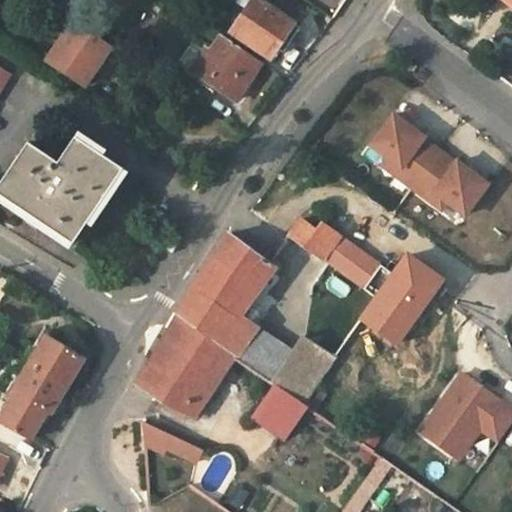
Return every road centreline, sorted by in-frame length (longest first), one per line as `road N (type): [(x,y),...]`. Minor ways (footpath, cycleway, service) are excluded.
road 1 (tertiary): [(375,11),(299,85),(139,335)]
road 2 (residential): [(375,11),(511,114)]
road 3 (tertiary): [(139,335),(0,248)]
road 4 (tertiary): [(139,335),(69,461)]
